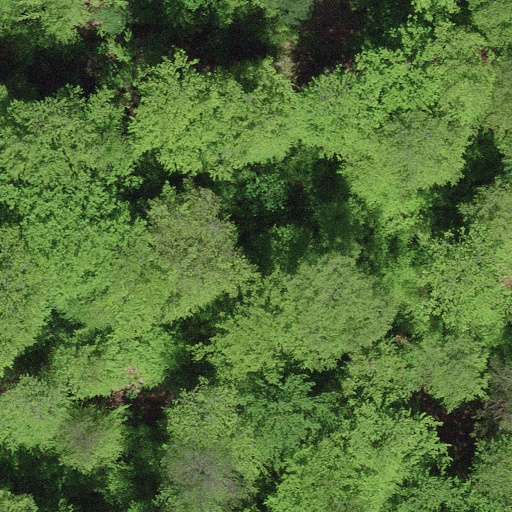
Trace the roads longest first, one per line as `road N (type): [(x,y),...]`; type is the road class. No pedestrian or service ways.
road 1 (track): [(0,59),(92,36),(188,41),(398,74),(511,61)]
road 2 (track): [(511,445),(347,443),(0,400)]
